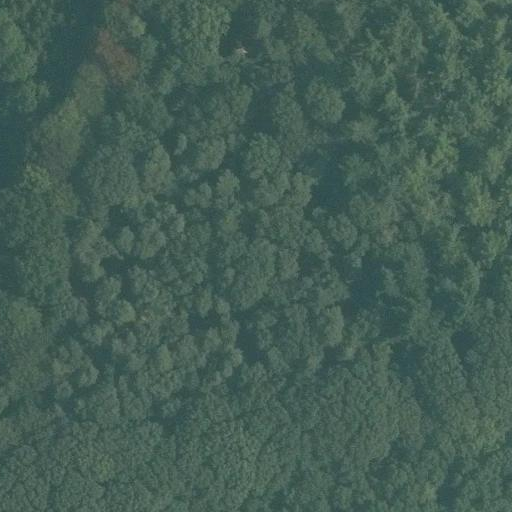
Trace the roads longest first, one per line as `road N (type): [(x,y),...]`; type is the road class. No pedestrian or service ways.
road 1 (track): [(135,0),(30,240),(20,289),(71,491)]
road 2 (track): [(511,369),(71,491)]
road 3 (track): [(394,402),(290,0)]
